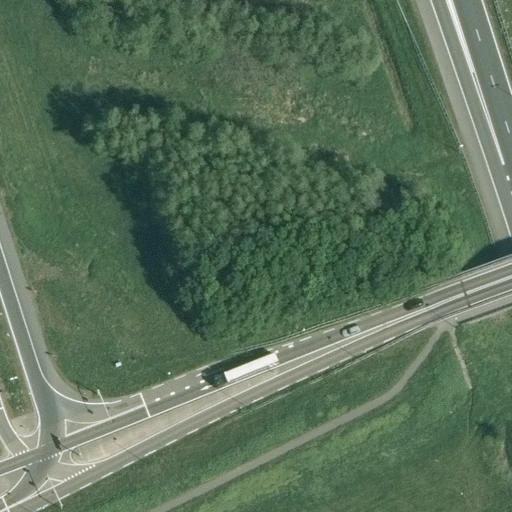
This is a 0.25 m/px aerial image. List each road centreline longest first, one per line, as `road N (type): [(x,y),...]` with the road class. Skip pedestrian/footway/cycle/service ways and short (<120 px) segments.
road 1 (primary): [(415,316),(60,445)]
road 2 (primary): [(89,475),(415,316)]
road 3 (motorway): [(60,445),(0,260)]
road 4 (motorway): [(437,0),(511,154)]
road 5 (motorway): [(466,0),(511,142)]
